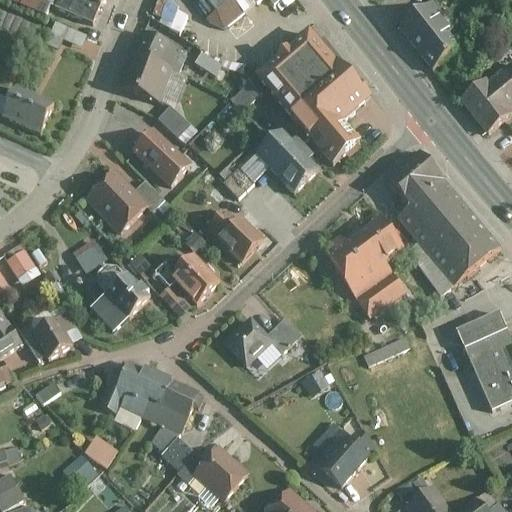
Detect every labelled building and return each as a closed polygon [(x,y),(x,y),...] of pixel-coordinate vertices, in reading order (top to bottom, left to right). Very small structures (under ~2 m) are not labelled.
[(104,0),(75,0),(76,0),(101,10),(104,0)] [(183,34),(192,19),(179,12),(181,8),(169,0),(158,20),(183,34)] [(253,0),(201,0),(217,20),(209,26),(225,34),(247,16),(241,10),(253,0)] [(511,0),(502,0),(502,7),(508,13),(511,13),(511,0)] [(435,4),(401,31),(433,73),(464,50),(457,41),(461,38),(435,4)] [(88,38),(55,25),(50,37),(83,51),(88,38)] [(182,50),(144,36),(133,65),(171,80),(182,50)] [(309,37),(253,84),(337,182),(368,156),(346,130),(370,109),(309,37)] [(160,109),(171,80),(133,65),(122,94),(160,109)] [(511,114),(511,68),(490,85),(489,84),(461,106),(487,140),(511,120),(511,114)] [(232,103),(244,114),(262,94),(249,83),(232,103)] [(54,108),(15,92),(1,125),(40,141),(54,108)] [(189,130),(170,113),(159,126),(178,143),(189,130)] [(153,135),(135,155),(171,189),(190,169),(153,135)] [(285,138),(259,162),(293,201),(320,177),(285,138)] [(502,248),(423,152),(390,180),(413,208),(401,218),(422,244),(411,254),(445,295),(502,248)] [(115,176),(88,202),(121,236),(147,211),(147,210),(134,195),(115,176)] [(232,209),(209,232),(242,265),(265,243),(232,209)] [(387,218),(327,256),(368,321),(409,295),(389,263),(408,250),(387,218)] [(37,269),(25,251),(7,264),(19,281),(37,269)] [(195,258),(173,279),(198,305),(220,285),(195,258)] [(0,292),(11,286),(0,268),(0,292)] [(127,277),(107,296),(131,321),(151,301),(127,277)] [(171,288),(160,299),(181,320),(192,310),(171,288)] [(0,360),(22,346),(0,310),(0,360)] [(465,355),(509,337),(505,327),(501,318),(457,336),(461,345),(465,355)] [(57,321),(34,335),(51,364),(74,351),(57,321)] [(268,338),(251,321),(224,347),(247,371),(274,345),(268,338)] [(284,322),(268,338),(274,345),(285,355),(301,341),(284,322)] [(511,343),(509,337),(465,355),(491,416),(511,407),(511,343)] [(406,339),(364,357),(369,369),(411,350),(406,339)] [(108,406),(142,420),(161,377),(126,363),(108,406)] [(0,365),(0,388),(12,383),(4,364),(0,365)] [(161,377),(142,420),(164,429),(182,437),(201,394),(161,377)] [(43,407),(61,396),(55,386),(37,397),(43,407)] [(181,475),(198,458),(180,441),(182,437),(164,429),(151,446),(165,456),(163,458),(181,475)] [(322,470),(342,489),(372,458),(342,435),(325,458),(330,461),(322,470)] [(108,471),(119,455),(97,439),(85,455),(108,471)] [(251,476),(220,450),(207,465),(195,480),(225,506),(251,476)] [(0,475),(9,473),(4,457),(0,457),(0,475)] [(83,457),(65,474),(84,493),(101,476),(83,457)] [(195,480),(207,465),(198,458),(181,475),(179,478),(189,486),(195,480)] [(9,511),(25,503),(11,478),(0,484),(0,511),(9,511)] [(206,491),(199,499),(212,511),(218,511),(223,508),(206,491)] [(448,511),(433,491),(406,510),(407,511),(448,511)] [(314,511),(290,492),(273,511),(314,511)] [(462,511),(484,511),(477,503),(462,511)]
